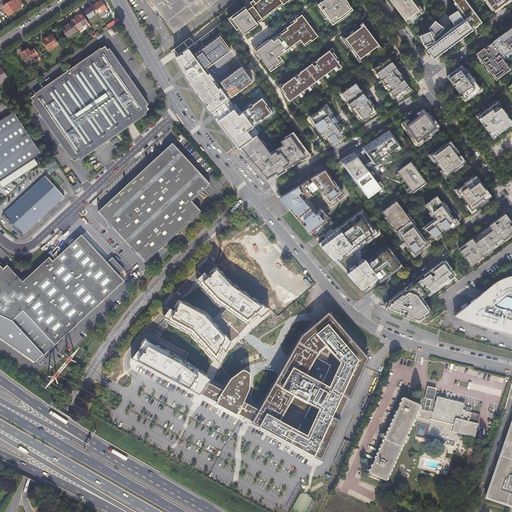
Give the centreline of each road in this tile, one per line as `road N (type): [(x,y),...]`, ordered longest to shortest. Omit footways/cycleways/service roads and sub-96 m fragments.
road 1 (tertiary): [(70,411),(144,301),(254,199)]
road 2 (unclassified): [(179,109),(28,247),(0,237)]
road 3 (motorway): [(178,511),(0,409)]
road 4 (residential): [(254,199),(420,101)]
road 5 (residential): [(354,313),(506,200)]
road 6 (motorway): [(0,423),(153,511)]
road 7 (tertiary): [(354,313),(390,337),(511,370)]
road 8 (tertiary): [(254,199),(354,313)]
road 9 (motorway): [(0,434),(127,511)]
road 10 (motorway): [(0,453),(120,511)]
road 11 (motorway): [(209,511),(99,449)]
road 12 (tertiary): [(117,0),(179,109)]
road 13 (motorway): [(99,449),(0,378)]
